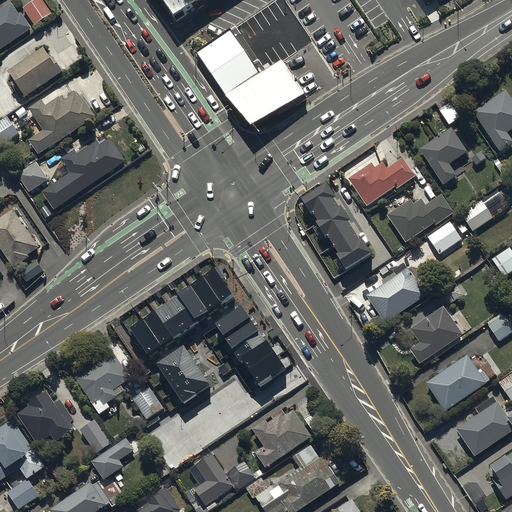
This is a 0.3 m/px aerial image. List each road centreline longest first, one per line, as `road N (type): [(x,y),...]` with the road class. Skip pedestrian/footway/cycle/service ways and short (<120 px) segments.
road 1 (primary): [(413,478),(366,427),(211,199)]
road 2 (primary): [(241,180),(342,337),(413,478)]
road 3 (secondary): [(241,180),(511,12)]
road 4 (secondary): [(0,357),(211,199)]
road 5 (primary): [(211,199),(75,0)]
road 6 (primary): [(112,0),(241,180)]
